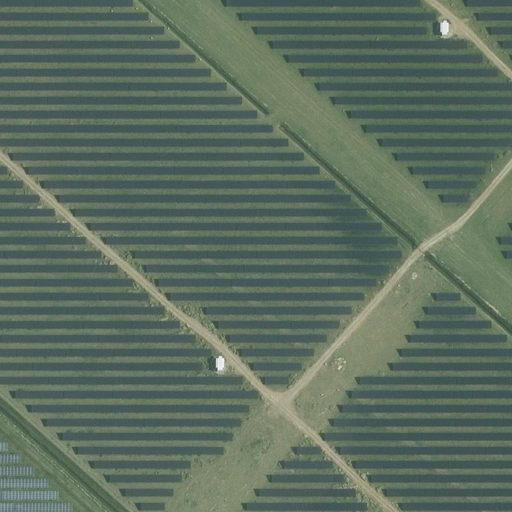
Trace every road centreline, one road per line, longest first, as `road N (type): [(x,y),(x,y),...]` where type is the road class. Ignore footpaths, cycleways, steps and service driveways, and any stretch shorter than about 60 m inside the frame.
road 1 (track): [(0,155),(282,403),(417,249),(457,223),(511,163)]
road 2 (track): [(282,403),(393,511)]
road 3 (track): [(0,422),(98,511)]
